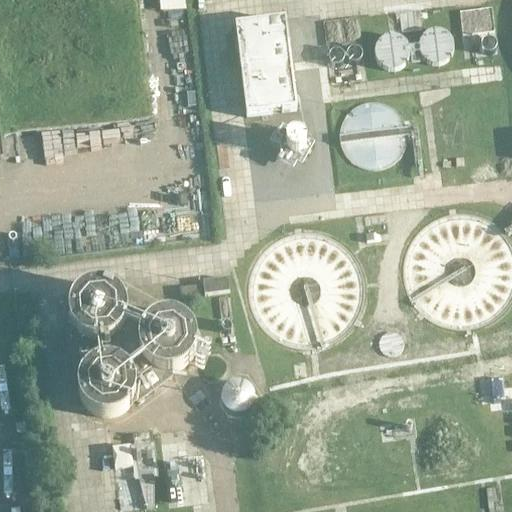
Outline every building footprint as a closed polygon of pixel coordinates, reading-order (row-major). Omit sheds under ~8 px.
[(0,0),(0,137),(150,119),(150,118),(151,117),(137,0),(0,0)] [(163,0),(166,11),(188,6),(186,0),(182,0),(183,2),(173,4),(172,0),(163,0)] [(467,36),(498,32),(495,7),(463,11),(467,36)] [(405,32),(420,31),(419,16),(405,16),(405,32)] [(358,19),(341,21),(344,47),(361,44),(358,19)] [(344,47),(341,21),(323,24),(326,49),(344,47)] [(261,117),(262,122),(273,121),(272,116),(297,113),(285,22),(235,29),(246,119),(261,117)] [(419,51),(446,68),(460,45),(433,28),(419,51)] [(382,37),(382,69),(411,69),(411,37),(382,37)] [(347,55),(346,60),(348,64),(353,67),(358,66),(361,63),(362,58),(360,53),(356,51),(351,51),(347,55)] [(329,57),(328,62),(330,67),(335,69),(340,68),(343,65),(344,60),(342,55),(338,53),(333,54),(329,57)] [(405,151),(407,138),(411,138),(416,180),(423,179),(417,129),(410,129),(410,130),(406,131),(402,120),(394,112),(384,106),(372,105),(361,107),(351,113),(344,122),(340,133),(340,145),(344,156),(351,165),(362,171),(375,173),(388,169),(398,162),(405,151)] [(405,256),(403,274),(406,292),(414,308),(427,321),(443,329),(461,332),(479,329),(496,321),(509,308),(511,301),(511,245),(509,239),(496,226),(479,218),(461,215),(443,218),(427,226),(414,239),(405,256)] [(364,218),(365,228),(386,225),(385,216),(364,218)] [(288,348),(306,351),(324,349),(340,340),(353,328),(362,311),(365,293),(362,275),(354,259),(341,246),(324,237),(306,234),(288,237),(272,245),(259,258),(251,275),(248,293),(250,311),(259,327),(271,340),(288,348)] [(388,235),(365,238),(366,245),(388,242),(388,235)] [(203,284),(204,298),(229,295),(227,281),(203,284)] [(70,320),(73,330),(75,334),(78,337),(81,339),(91,344),(102,345),(112,341),(121,334),(125,324),(126,313),(123,302),(121,299),(118,296),(115,293),(105,289),(94,288),(83,292),(75,299),(70,309),(70,320)] [(180,291),(181,300),(199,298),(198,288),(180,291)] [(229,320),(227,300),(219,301),(221,321),(229,320)] [(73,377),(79,379),(86,370),(96,365),(107,363),(118,366),(127,372),(133,382),(135,393),(133,404),(137,406),(175,380),(174,376),(162,377),(151,373),(143,365),(138,354),(137,343),(141,332),(149,323),(159,318),(152,315),(153,311),(134,302),(132,306),(123,302),(126,313),(125,324),(121,334),(112,341),(102,345),(91,344),(81,339),(78,337),(75,334),(73,330),(67,335),(73,377)] [(162,377),(174,376),(184,372),(192,363),(196,353),(196,341),(192,330),(184,322),(178,319),(172,317),(166,317),(159,318),(149,323),(141,332),(137,343),(138,354),(143,365),(151,373),(162,377)] [(221,332),(224,335),(228,336),(231,333),(232,329),(229,326),(225,325),(222,328),(221,332)] [(378,349),(380,354),(382,356),(384,358),(388,359),(391,359),(394,359),(397,358),(401,354),(402,351),(403,348),(402,345),(401,341),(399,339),(397,337),(391,335),(386,336),(382,338),(380,340),(379,343),(378,346),(378,349)] [(86,370),(79,379),(76,391),(78,402),(84,413),(94,419),(105,422),(117,420),(127,414),(133,404),(135,393),(133,382),(127,372),(118,366),(107,363),(96,365),(86,370)] [(293,365),(295,380),(307,378),(305,364),(293,365)] [(229,417),(238,419),(246,417),(252,410),(254,402),(252,394),(246,388),(238,385),(229,388),(223,394),(221,402),(223,410),(229,417)] [(138,483),(146,511),(154,510),(154,481),(152,468),(153,468),(152,455),(151,456),(149,436),(133,438),(135,458),(134,458),(136,470),(138,483)] [(112,451),(114,471),(132,469),(130,449),(112,451)] [(488,511),(495,511),(495,503),(499,503),(499,490),(487,491),(487,501),(483,501),(483,506),(489,506),(488,511)] [(215,511),(215,509),(202,511),(200,497),(201,497),(200,495),(178,498),(178,500),(179,500),(180,511),(215,511)]
